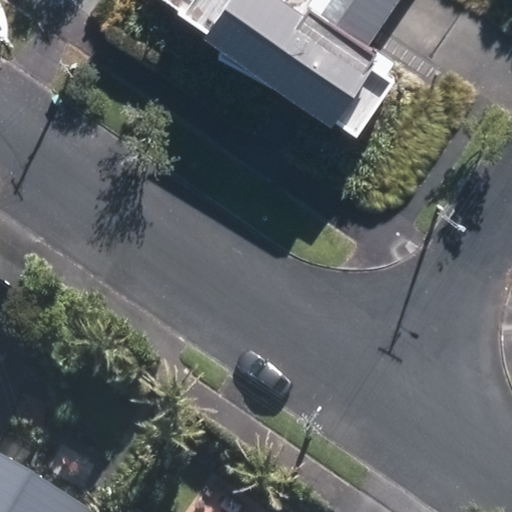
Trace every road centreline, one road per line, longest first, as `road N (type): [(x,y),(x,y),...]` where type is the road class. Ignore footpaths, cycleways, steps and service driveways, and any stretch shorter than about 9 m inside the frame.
road 1 (residential): [(383,387),(0,133)]
road 2 (residential): [(383,387),(511,204)]
road 3 (residential): [(511,481),(383,387)]
